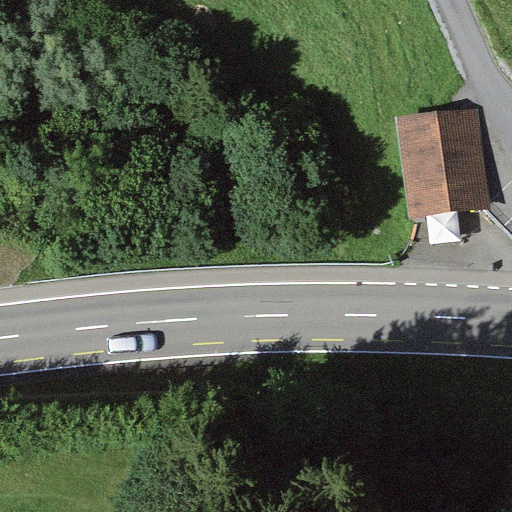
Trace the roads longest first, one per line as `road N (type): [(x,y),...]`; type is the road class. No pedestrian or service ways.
road 1 (secondary): [(0,339),(257,316),(511,322)]
road 2 (track): [(450,0),(496,103),(511,121)]
